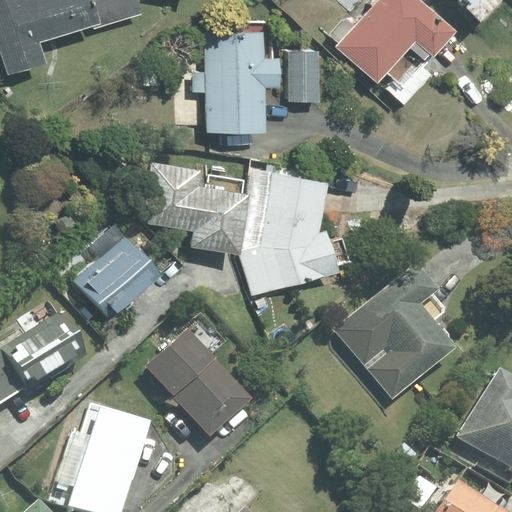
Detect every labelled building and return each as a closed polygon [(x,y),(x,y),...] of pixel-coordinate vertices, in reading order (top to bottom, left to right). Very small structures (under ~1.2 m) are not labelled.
[(95,28),(140,14),(136,0),(0,0),(0,48),(8,74),(46,63),(39,42),(94,24),(95,28)] [(435,55),(456,31),(420,0),(376,0),(336,47),(378,83),(387,73),(402,86),(432,53),(435,55)] [(511,0),(461,0),(481,19),(500,0),(511,0)] [(192,72),(192,93),(206,92),(207,133),(265,131),(264,86),(278,86),(277,61),(262,62),(262,35),(204,36),(205,72),(192,72)] [(318,52),(288,52),(288,101),(318,101),(318,52)] [(246,180),(154,165),(145,223),(195,231),(192,246),(234,253),(246,180)] [(261,246),(239,253),(252,296),(338,270),(336,264),(347,260),(341,240),(330,243),(327,231),(318,234),(327,185),(274,175),(261,246)] [(160,272),(115,224),(88,248),(99,260),(74,282),(108,319),(160,272)] [(439,289),(417,262),(336,329),(393,398),(456,347),(433,319),(442,312),(429,297),(439,289)] [(86,355),(60,312),(1,348),(3,350),(26,388),(27,390),(86,355)] [(188,329),(147,366),(210,435),(251,398),(188,329)] [(0,403),(26,388),(3,350),(0,351),(0,403)] [(511,371),(500,365),(452,450),(511,483),(511,482),(511,371)] [(73,430),(52,499),(96,511),(121,511),(150,421),(90,403),(81,433),(73,430)] [(507,511),(458,478),(435,511),(434,511),(507,511)] [(52,511),(39,498),(23,511),(52,511)]
